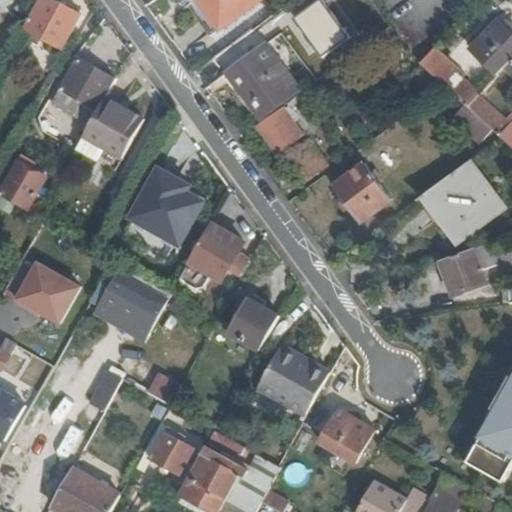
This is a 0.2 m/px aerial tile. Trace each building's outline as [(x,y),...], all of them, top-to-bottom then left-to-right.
[(81,15),(54,0),(43,0),(28,28),(63,48),(81,15)] [(187,0),(191,5),(187,9),(207,36),(256,0),(187,0)] [(498,77),(511,62),(511,32),(505,26),(489,42),(485,39),(472,52),(498,77)] [(258,120),(298,91),(254,29),(214,58),(258,120)] [(432,50),(419,64),(449,88),(462,98),(474,85),(471,82),(432,50)] [(98,109),(116,78),(70,52),(54,80),(62,85),(53,99),(77,115),(86,102),(98,109)] [(408,64),(395,72),(397,74),(409,65),(408,64)] [(419,106),(432,97),(409,65),(397,74),(419,106)] [(462,98),(467,101),(495,126),(503,133),(511,124),(511,118),(474,85),(462,98)] [(316,100),(308,89),(291,101),(299,113),(316,100)] [(148,122),(108,97),(79,146),(100,158),(119,170),(148,122)] [(456,114),(483,140),(495,126),(467,101),(456,114)] [(302,137),(283,111),(259,128),(277,153),(290,143),(292,144),(302,137)] [(511,125),(503,135),(511,142),(511,125)] [(304,183),(328,165),(309,138),(296,147),(297,151),(286,158),(304,183)] [(79,146),(72,159),(92,171),(100,158),(79,146)] [(428,192),(449,222),(451,220),(462,214),(474,230),(507,207),(473,159),(428,192)] [(193,184),(158,163),(138,199),(185,227),(202,199),(189,192),(193,184)] [(46,179),(20,164),(1,196),(28,212),(46,179)] [(390,201),(364,165),(332,188),(358,224),(390,201)] [(462,214),(451,220),(463,237),(474,230),(462,214)] [(245,241),(214,222),(192,260),(223,278),(245,241)] [(481,271),(497,265),(488,244),(444,260),(454,285),(457,284),(461,293),(486,284),(481,271)] [(83,284),(36,258),(14,297),(61,323),(83,284)] [(132,271),(121,265),(115,275),(124,280),(128,277),(132,271)] [(150,335),(169,302),(128,277),(124,280),(115,275),(98,304),(150,335)] [(511,288),(502,289),(503,302),(509,302),(511,301),(511,288)] [(250,296),(231,331),(262,349),(281,314),(250,296)] [(16,346),(5,340),(0,349),(0,369),(2,371),(16,346)] [(283,344),(280,350),(311,369),(314,364),(283,344)] [(280,350),(257,390),(305,418),(331,374),(314,364),(311,369),(280,350)] [(82,386),(94,358),(77,351),(65,379),(82,386)] [(109,410),(125,375),(109,368),(93,403),(109,410)] [(157,374),(154,395),(176,399),(179,377),(157,374)] [(511,381),(483,434),(511,450),(511,381)] [(0,385),(0,437),(3,440),(24,405),(11,397),(15,392),(1,384),(0,385)] [(172,408),(166,417),(193,432),(198,423),(172,408)] [(75,437),(85,442),(100,415),(89,409),(75,437)] [(375,429),(347,413),(342,420),(339,424),(333,422),(322,441),(356,461),(375,429)] [(181,476),(195,451),(159,429),(145,455),(181,476)] [(213,511),(219,511),(226,501),(244,511),(254,511),(260,503),(280,469),(277,468),(252,453),(242,470),(213,452),(218,443),(240,456),(244,449),(215,432),(181,493),(213,511)] [(303,487),(310,468),(290,462),(284,481),(303,487)] [(111,511),(121,496),(74,468),(53,505),(65,511),(111,511)] [(438,486),(459,498),(465,487),(444,475),(438,486)] [(422,511),(430,500),(414,490),(408,500),(375,480),(356,511),(422,511)] [(432,501),(425,511),(450,511),(454,506),(445,500),(442,506),(432,501)]
